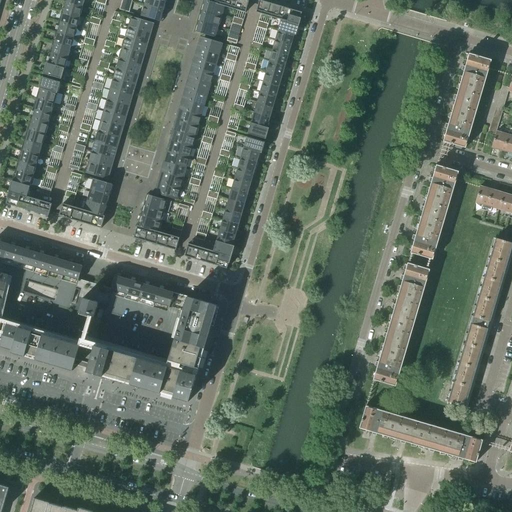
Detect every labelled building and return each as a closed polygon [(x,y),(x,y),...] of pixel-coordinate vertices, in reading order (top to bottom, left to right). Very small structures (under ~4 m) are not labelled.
[(145,0),(144,6),(163,12),(166,1),(163,0),(145,0)] [(226,0),(224,7),(235,10),(237,0),(226,0)] [(246,0),(237,0),(235,10),(245,13),(249,1),(246,0)] [(256,13),(266,16),(270,4),(259,1),(256,13)] [(205,2),(202,12),(221,18),(224,7),(214,4),(205,2)] [(66,3),(63,13),(80,18),(83,7),(66,3)] [(266,16),(277,19),(281,7),(270,4),(266,16)] [(163,12),(144,6),(141,16),(160,22),(163,12)] [(277,19),(281,20),(288,22),(291,10),(281,7),(277,19)] [(291,10),(288,22),(299,26),(301,19),(300,19),(302,13),(291,10)] [(202,12),(199,22),(218,28),(221,18),(202,12)] [(63,13),(60,23),(76,28),(80,18),(63,13)] [(131,17),(128,27),(147,33),(150,23),(131,17)] [(281,20),(278,30),(296,36),(299,26),(288,22),(281,20)] [(218,28),(199,22),(196,33),(215,38),(218,28)] [(60,23),(57,34),(73,39),(76,28),(60,23)] [(128,27),(125,38),(144,44),(147,33),(128,27)] [(278,30),(275,41),(291,46),(294,36),(296,36),(278,30)] [(57,34),(54,44),(70,49),(73,39),(57,34)] [(125,38),(122,48),(141,54),(144,44),(125,38)] [(203,38),(200,49),(220,54),(223,44),(203,38)] [(275,41),(272,51),(288,56),(291,46),(275,41)] [(54,44),(51,54),(67,59),(70,49),(54,44)] [(122,48),(119,59),(138,64),(141,54),(122,48)] [(200,49),(197,59),(217,65),(220,54),(200,49)] [(272,51),(269,61),(285,66),(288,56),(272,51)] [(46,63),(46,64),(64,70),(67,59),(51,54),(48,64),(46,63)] [(460,84),(480,89),(482,83),(484,84),(486,78),(486,75),(487,74),(489,68),(486,67),(488,60),(489,60),(478,57),(476,56),(469,54),(468,56),(467,60),(467,61),(466,65),(465,67),(462,66),(462,69),(461,71),(464,71),(462,77),(462,79),(460,83),(460,84)] [(119,59),(116,69),(135,75),(138,64),(119,59)] [(197,59),(194,70),(214,75),(217,65),(197,59)] [(269,61),(266,72),(282,77),(285,66),(269,61)] [(64,70),(46,64),(43,75),(61,80),(64,70)] [(116,69),(113,80),(132,85),(135,75),(116,69)] [(194,70),(191,80),(211,86),(214,75),(194,70)] [(266,72),(263,82),(279,87),(282,77),(266,72)] [(511,77),(509,88),(502,86),(496,107),(503,109),(508,91),(511,92),(511,77)] [(39,88),(57,93),(60,83),(42,78),(39,88)] [(113,80),(109,90),(129,96),(132,85),(113,80)] [(191,80),(188,90),(208,96),(211,86),(191,80)] [(263,82),(260,92),(276,97),(279,87),(263,82)] [(452,111),(452,112),(472,118),(473,112),(476,112),(477,107),(478,104),(478,103),(479,103),(480,97),(478,96),(480,89),(460,84),(460,85),(459,89),(458,90),(458,91),(457,96),(454,95),(453,97),(453,99),(455,100),(455,102),(454,106),(453,108),(452,110),(452,111)] [(38,99),(54,104),(57,93),(39,88),(39,89),(41,89),(38,99)] [(109,90),(106,100),(126,106),(129,96),(109,90)] [(188,90),(185,101),(205,107),(208,96),(188,90)] [(260,92),(257,103),(273,108),(276,97),(260,92)] [(35,109),(51,114),(54,104),(38,99),(35,109)] [(106,100),(103,111),(123,117),(126,106),(106,100)] [(185,101),(182,111),(201,117),(205,107),(185,101)] [(257,103),(254,113),(270,118),(273,108),(257,103)] [(32,119),(48,124),(51,114),(35,109),(32,119)] [(103,111),(100,121),(120,127),(123,117),(103,111)] [(182,111),(179,122),(198,127),(201,117),(182,111)] [(499,150),(503,151),(509,132),(504,131),(503,133),(496,131),(502,113),(495,111),(489,132),(495,134),(491,148),(499,150)] [(472,118),(452,112),(451,113),(450,117),(450,118),(450,119),(448,125),(445,124),(445,126),(444,128),(447,129),(446,131),(445,134),(445,135),(445,136),(444,139),(444,140),(443,142),(450,144),(452,145),(463,148),(465,141),(467,141),(469,136),(469,133),(470,131),(472,126),(469,125),(472,118)] [(254,113),(251,124),(267,128),(270,118),(254,113)] [(29,130),(45,135),(48,124),(32,119),(29,130)] [(100,121),(97,132),(117,137),(120,127),(100,121)] [(179,122),(176,132),(195,138),(198,127),(179,122)] [(267,128),(251,124),(247,134),(266,140),(267,134),(269,129),(267,128)] [(26,140),(42,145),(45,135),(29,130),(26,140)] [(97,132),(94,142),(114,148),(117,137),(97,132)] [(176,132),(173,143),(192,148),(195,138),(176,132)] [(507,153),(511,154),(511,132),(509,132),(503,151),(507,152),(507,153)] [(246,137),(243,148),(260,153),(261,154),(265,143),(246,137)] [(23,151),(39,156),(42,145),(26,140),(23,151)] [(94,142),(91,153),(111,158),(114,148),(94,142)] [(173,143),(170,153),(189,159),(192,148),(173,143)] [(243,148),(240,159),(257,163),(260,153),(243,148)] [(20,161),(36,166),(39,156),(23,151),(20,161)] [(91,153),(88,163),(108,169),(111,158),(91,153)] [(170,153),(167,163),(186,169),(189,159),(170,153)] [(240,159),(237,169),(254,174),(257,163),(240,159)] [(17,171),(33,176),(36,166),(20,161),(17,171)] [(108,169),(88,163),(85,173),(105,179),(108,169)] [(167,163),(164,174),(183,180),(186,169),(167,163)] [(427,195),(447,201),(449,194),(451,195),(453,189),(453,187),(454,185),(456,181),(456,179),(454,179),(456,171),(445,168),(443,167),(436,165),(436,166),(436,167),(435,168),(434,171),(434,172),(434,173),(433,176),(432,178),(430,178),(429,180),(428,182),(431,183),(430,188),(429,188),(429,190),(428,194),(427,195)] [(237,169),(234,179),(251,184),(254,174),(237,169)] [(14,182),(30,186),(33,176),(17,171),(14,182)] [(164,174),(161,184),(180,190),(183,180),(164,174)] [(90,190),(109,195),(112,185),(93,179),(90,190)] [(234,179),(231,190),(248,195),(251,184),(234,179)] [(20,195),(27,197),(30,186),(14,182),(12,181),(9,192),(20,195)] [(180,190),(161,184),(158,195),(177,200),(180,190)] [(482,207),(486,209),(492,190),(488,189),(480,186),(475,203),(482,205),(482,207)] [(87,200),(106,206),(109,195),(90,190),(87,200)] [(231,190),(228,200),(245,205),(248,195),(231,190)] [(492,208),(499,210),(503,193),(496,191),(496,192),(492,190),(486,209),(491,210),(492,208)] [(6,204),(17,207),(20,195),(9,192),(7,199),(8,199),(6,204)] [(505,214),(509,215),(511,206),(511,196),(503,193),(499,210),(506,212),(505,214)] [(17,207),(27,210),(31,198),(27,197),(20,195),(17,207)] [(145,206),(164,212),(168,201),(148,195),(145,206)] [(419,223),(439,229),(441,223),(443,224),(445,218),(444,218),(445,215),(445,214),(446,214),(448,208),(445,208),(447,201),(427,195),(427,196),(427,197),(426,200),(426,202),(425,202),(425,205),(424,207),(421,206),(421,209),(420,211),(423,211),(421,217),(420,219),(419,223)] [(27,210),(38,214),(41,201),(31,198),(27,210)] [(79,209),(84,210),(94,213),(103,216),(106,206),(87,200),(82,199),(79,209)] [(228,200),(225,210),(242,215),(245,205),(228,200)] [(41,201),(38,214),(48,217),(52,204),(41,201)] [(59,216),(69,219),(73,207),(63,204),(59,216)] [(142,216),(161,222),(164,212),(145,206),(142,216)] [(69,219),(80,223),(84,210),(79,209),(73,207),(69,219)] [(80,223),(90,226),(94,213),(84,210),(80,223)] [(225,210),(222,221),(239,226),(242,215),(225,210)] [(94,213),(90,226),(101,229),(105,216),(103,216),(94,213)] [(148,229),(158,232),(159,232),(161,222),(142,216),(139,226),(148,229)] [(222,221),(219,231),(236,236),(239,226),(222,221)] [(439,229),(419,223),(419,225),(418,228),(417,230),(416,234),(415,236),(413,235),(412,238),(411,240),(414,240),(412,246),(411,252),(410,253),(411,253),(411,255),(412,255),(412,254),(417,255),(419,256),(420,256),(429,259),(430,259),(432,252),(435,252),(436,247),(436,244),(437,243),(439,237),(437,236),(439,229)] [(134,238),(144,241),(148,229),(139,226),(137,226),(134,238)] [(144,241),(155,244),(158,232),(148,229),(144,241)] [(219,231),(216,241),(234,247),(234,246),(233,246),(236,236),(219,231)] [(155,244),(165,248),(169,235),(159,232),(158,232),(155,244)] [(169,235),(165,248),(176,251),(180,238),(169,235)] [(470,324),(459,362),(448,402),(465,407),(487,329),(489,321),(490,322),(511,245),(511,243),(495,239),(473,317),(471,324),(470,324)] [(83,266),(54,258),(0,241),(0,346),(12,350),(12,353),(73,371),(75,365),(88,369),(87,372),(89,373),(189,402),(211,326),(214,316),(213,316),(215,307),(216,307),(217,305),(115,276),(109,295),(93,290),(77,285),(83,266)] [(213,251),(220,253),(231,257),(234,247),(216,241),(213,251)] [(184,256),(195,260),(199,247),(188,244),(184,256)] [(195,260),(206,263),(209,250),(199,247),(195,260)] [(206,263),(216,266),(220,253),(213,251),(209,250),(206,263)] [(220,253),(216,266),(227,269),(228,263),(229,264),(231,257),(220,253)] [(402,281),(399,293),(418,298),(420,292),(423,293),(424,287),(425,285),(425,283),(426,283),(427,277),(425,276),(427,270),(427,269),(426,269),(416,266),(417,265),(414,265),(409,264),(410,262),(409,262),(408,263),(407,263),(406,268),(404,274),(404,276),(401,275),(400,278),(400,280),(402,281)] [(418,298),(399,293),(398,297),(396,302),(395,305),(392,304),(392,306),(391,308),(394,309),(391,321),(410,326),(412,321),(414,321),(416,316),(416,313),(417,312),(419,306),(416,305),(418,298)] [(385,338),(382,350),(402,355),(403,350),(406,350),(408,345),(407,345),(408,342),(408,340),(409,340),(410,335),(408,334),(410,326),(391,321),(389,325),(387,331),(387,334),(384,333),(383,335),(383,337),(385,338)] [(402,355),(382,350),(381,354),(379,360),(378,363),(376,362),(375,364),(375,366),(377,367),(373,380),(380,382),(382,383),(393,386),(393,385),(395,378),(397,379),(399,373),(399,371),(400,369),(402,364),(400,363),(402,355)] [(376,433),(388,437),(394,417),(388,415),(388,413),(383,411),(381,411),(379,410),(373,408),(372,411),(365,409),(365,408),(359,428),(364,429),(369,431),(372,432),(371,434),(374,435),(376,436),(376,433)] [(417,445),(423,425),(417,424),(417,421),(412,419),(411,420),(410,419),(407,418),(402,417),(401,419),(394,417),(388,437),(393,438),(399,440),(401,440),(400,443),(402,444),(405,444),(405,442),(417,445)] [(430,427),(423,425),(417,445),(422,446),(427,448),(430,449),(429,451),(431,452),(433,453),(434,450),(447,454),(453,434),(445,432),(446,430),(440,428),(439,428),(436,427),(430,425),(430,427)] [(453,434),(447,454),(450,455),(456,456),(459,457),(458,460),(460,460),(462,461),(463,459),(476,462),(478,455),(479,453),(482,443),(481,443),(474,440),(475,438),(469,436),(469,437),(467,436),(465,435),(459,434),(459,436),(453,434)] [(0,511),(2,511),(10,487),(0,484),(0,511)] [(30,511),(93,511),(79,508),(78,510),(64,506),(63,507),(50,503),(50,502),(35,498),(30,511)]
